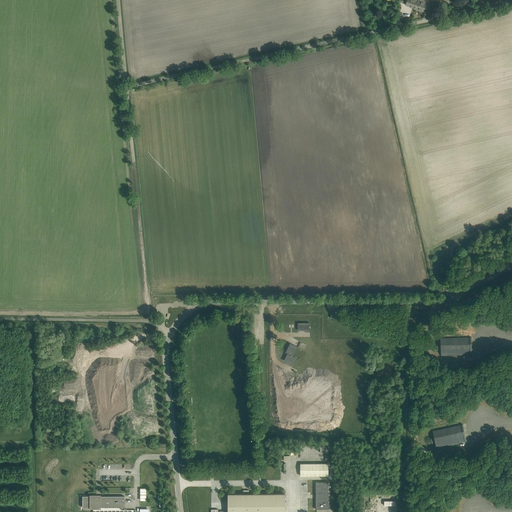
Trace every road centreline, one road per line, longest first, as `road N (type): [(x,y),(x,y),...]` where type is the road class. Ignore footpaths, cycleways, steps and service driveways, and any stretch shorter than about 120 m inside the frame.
road 1 (track): [(0,312),(139,314),(147,307),(126,86),(366,33)]
road 2 (track): [(366,33),(511,1)]
